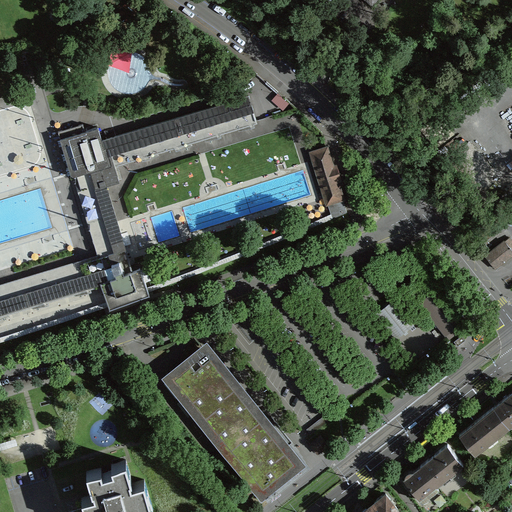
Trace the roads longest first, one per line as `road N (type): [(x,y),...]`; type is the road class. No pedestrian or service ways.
road 1 (residential): [(419,211),(197,306),(0,372)]
road 2 (secondary): [(419,211),(321,104),(188,0)]
road 3 (secondary): [(318,511),(511,359)]
road 4 (secondary): [(511,321),(419,211)]
